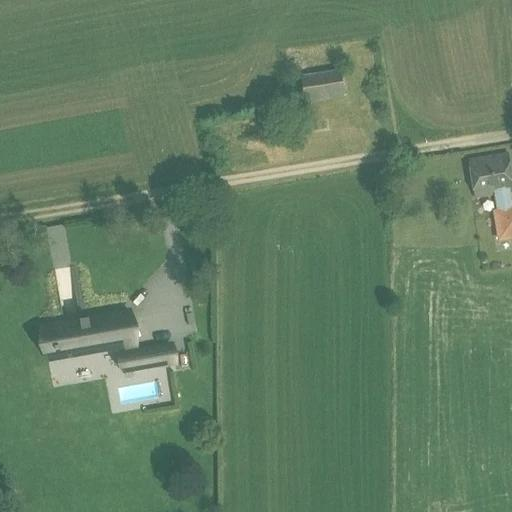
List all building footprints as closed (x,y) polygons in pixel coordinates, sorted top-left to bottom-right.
[(301,77),(305,101),(346,94),(341,70),(301,77)] [(494,211),(498,243),(511,240),(511,198),(511,190),(511,189),(511,176),(508,154),(470,160),(476,196),(494,193),(498,210),(494,211)] [(119,226),(127,262),(156,256),(148,220),(119,226)] [(47,353),(56,352),(56,353),(61,352),(62,359),(121,348),(115,315),(42,328),(47,353)] [(172,346),(121,355),(124,372),(175,363),(172,346)] [(0,492),(0,507),(15,507),(15,492),(0,492)]
